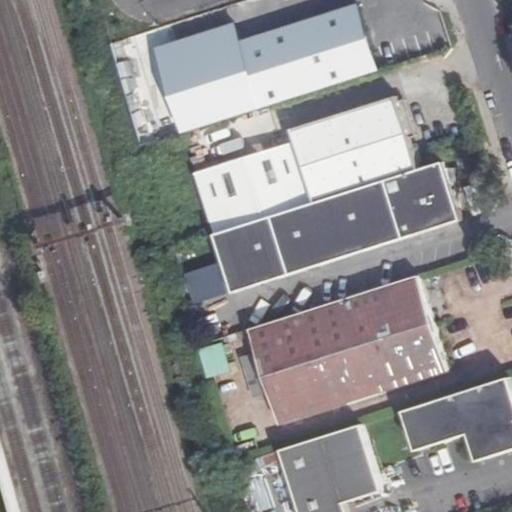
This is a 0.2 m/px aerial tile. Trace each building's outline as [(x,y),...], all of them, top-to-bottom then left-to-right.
[(185,134),(379,72),(359,8),(241,45),(235,26),(158,51),(185,134)] [(298,141),(317,203),(422,170),(420,164),(423,163),(418,145),(414,146),(398,98),(295,131),(298,141)] [(317,203),(298,141),(198,172),(217,235),(317,203)] [(217,235),(235,292),(464,219),(446,162),(422,170),(317,203),(217,235)] [(251,329),(281,424),(451,370),(421,275),(251,329)] [(201,348),(207,377),(231,372),(225,343),(201,348)] [(511,377),(407,411),(420,450),(472,433),(481,461),(511,450),(511,377)] [(364,424),(283,450),(302,511),(350,511),(348,503),(386,491),(364,424)]
